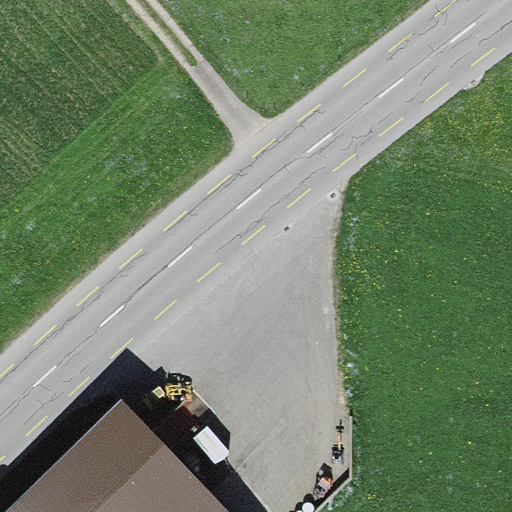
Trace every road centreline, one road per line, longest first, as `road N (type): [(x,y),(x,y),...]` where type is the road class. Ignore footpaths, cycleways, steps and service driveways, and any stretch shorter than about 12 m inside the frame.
road 1 (primary): [(0,413),(281,165),(501,0)]
road 2 (track): [(281,165),(126,0)]
